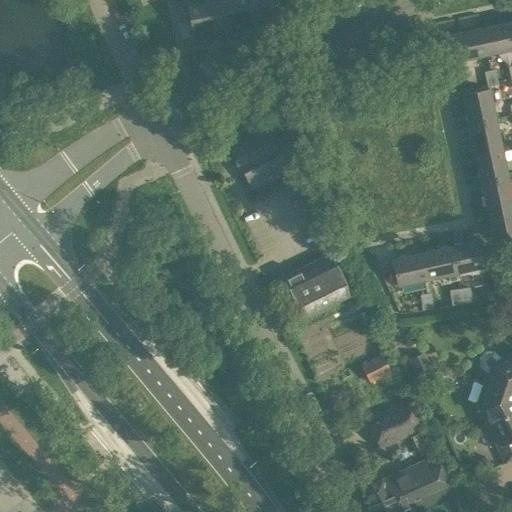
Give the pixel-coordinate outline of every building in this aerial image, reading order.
[(223,25),(217,0),(212,0),(188,5),(193,31),(223,25)] [(247,0),(217,0),(223,25),(251,19),(247,0)] [(278,0),(247,0),(251,19),(281,13),(278,0)] [(511,36),(509,22),(480,28),(486,54),(511,48),(511,36)] [(486,54),(480,28),(451,34),(456,61),(486,54)] [(495,71),(485,73),(488,86),(498,84),(495,71)] [(469,124),(495,118),(489,89),(463,94),(469,124)] [(501,147),(495,118),(469,124),(475,152),(501,147)] [(292,169),(284,153),(285,148),(284,144),(281,140),(277,139),(268,122),(229,142),(237,158),(239,157),(246,172),(244,173),(252,189),(292,169)] [(507,176),(501,147),(475,152),(481,181),(507,176)] [(511,198),(507,176),(481,181),(487,210),(511,204),(511,198)] [(511,204),(487,210),(493,239),(511,235),(511,204)] [(450,246),(456,272),(485,266),(479,239),(450,246)] [(450,246),(421,252),(427,278),(456,272),(450,246)] [(427,278),(421,252),(392,259),(398,285),(427,278)] [(301,272),(287,278),(291,287),(305,314),(348,293),(330,257),(301,272)] [(470,288),(460,289),(462,303),(471,302),(470,288)] [(462,303),(460,289),(450,291),(452,304),(462,303)] [(431,293),(421,295),(423,309),(433,308),(431,293)] [(511,352),(500,358),(493,352),(485,352),(479,358),(480,366),(487,372),(483,384),(511,394),(511,352)] [(414,369),(427,363),(422,353),(409,359),(414,369)] [(369,381),(383,374),(391,370),(383,355),(361,366),(369,381)] [(427,363),(414,369),(420,380),(432,374),(427,363)] [(511,394),(483,384),(476,404),(486,424),(511,411),(511,394)] [(422,428),(416,417),(408,400),(366,420),(380,448),(422,428)] [(511,411),(486,424),(502,458),(511,453),(511,411)] [(425,429),(411,436),(420,456),(418,457),(420,461),(436,454),(425,429)] [(364,486),(376,511),(413,511),(454,493),(436,454),(364,486)]
